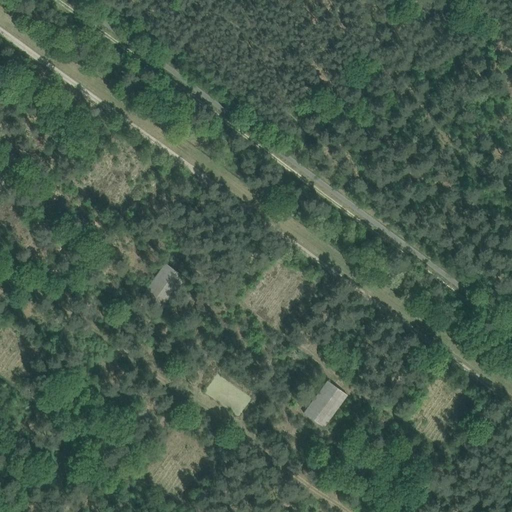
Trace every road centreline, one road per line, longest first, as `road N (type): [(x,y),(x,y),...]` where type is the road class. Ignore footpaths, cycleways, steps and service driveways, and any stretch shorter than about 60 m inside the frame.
road 1 (track): [(58,0),(511,335)]
road 2 (track): [(394,0),(423,19),(459,26),(489,49),(511,33)]
